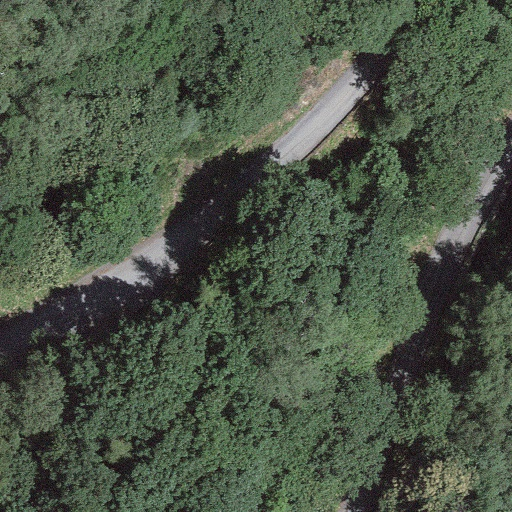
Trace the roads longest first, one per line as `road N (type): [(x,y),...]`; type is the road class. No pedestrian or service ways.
road 1 (unclassified): [(424,0),(254,183),(133,276),(0,350)]
road 2 (unclassified): [(352,511),(431,266),(511,129)]
